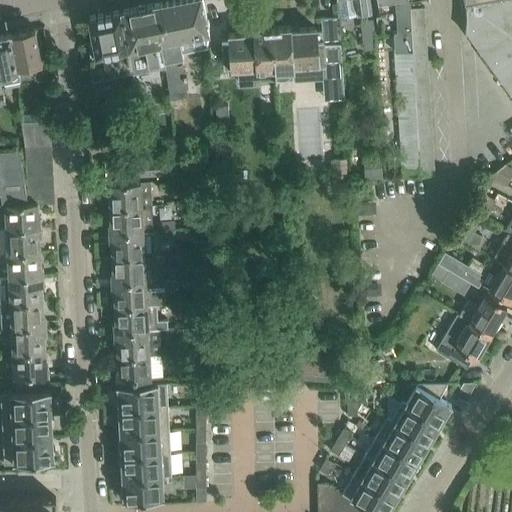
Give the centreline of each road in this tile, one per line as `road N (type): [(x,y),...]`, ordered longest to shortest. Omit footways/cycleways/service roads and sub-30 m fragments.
road 1 (residential): [(95,483),(62,0)]
road 2 (residential): [(511,368),(427,511)]
